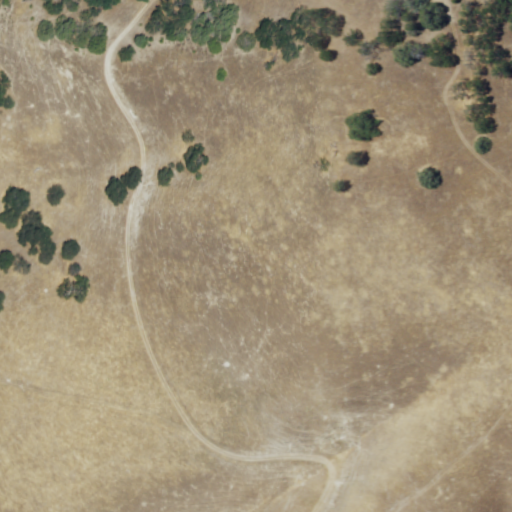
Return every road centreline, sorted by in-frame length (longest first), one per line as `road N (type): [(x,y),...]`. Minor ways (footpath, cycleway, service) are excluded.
road 1 (track): [(147,419),(162,388),(131,312),(125,272),(141,148),(105,70),(148,0)]
road 2 (track): [(307,511),(323,479),(313,455),(233,461),(164,424),(0,383)]
